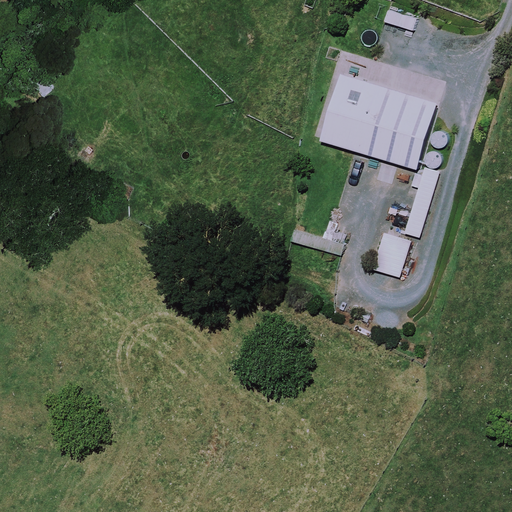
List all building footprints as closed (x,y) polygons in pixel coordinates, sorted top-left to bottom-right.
[(443,104),(346,74),(325,141),(422,171),(443,104)] [(369,160),(343,153),(339,168),(365,175),(369,160)] [(429,168),(426,177),(419,175),(415,186),(422,189),(409,234),(426,239),(446,173),(429,168)] [(346,233),(332,228),(330,238),(299,229),(295,242),(344,256),(348,243),(344,242),(346,233)] [(415,242),(388,234),(377,269),(406,280),(415,242)]
